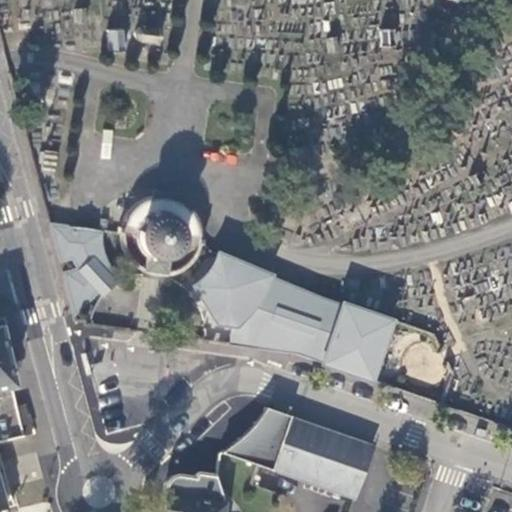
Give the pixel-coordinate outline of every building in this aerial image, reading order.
[(125,30),(107,30),(107,51),(125,50),(125,30)] [(208,264),(210,255),(193,251),(196,244),(198,245),(200,239),(197,238),(196,231),(195,224),(192,217),(189,212),(185,207),(180,202),(174,199),(175,195),(163,193),(151,191),(151,195),(144,197),(137,199),(131,203),(126,208),(122,214),(119,220),(117,226),(116,233),(116,240),(118,247),(120,253),(124,259),(128,264),(133,268),(139,271),(138,277),(151,278),(163,280),(164,276),(172,273),(180,269),(185,264),(189,259),(208,264)] [(112,276),(109,273),(105,268),(102,262),(100,256),(98,251),(97,244),(96,238),(96,230),(74,227),(48,224),(46,225),(56,262),(71,257),(79,269),(76,271),(60,275),(71,314),(94,292),(98,297),(103,291),(112,283),(108,279),(112,276)] [(214,321),(227,323),(235,323),(242,319),(252,312),(258,305),(265,292),(270,281),(273,275),(214,252),(211,261),(206,269),(200,277),(192,284),(194,288),(185,293),(192,302),(196,310),(204,305),(214,321)] [(363,378),(386,318),(273,275),(270,281),(265,292),(258,305),(252,312),(242,319),(235,323),(227,323),(225,344),(252,348),(292,353),(363,378)] [(0,440),(23,434),(15,405),(0,349),(0,440)] [(24,403),(15,405),(23,434),(32,432),(24,403)] [(229,445),(219,452),(253,464),(282,474),(342,495),(357,480),(363,462),(360,441),(263,407),(255,418),(249,425),(243,432),(236,439),(229,445)] [(275,494),(282,474),(253,464),(246,484),(275,494)] [(0,510),(9,508),(0,471),(0,510)] [(219,511),(221,502),(219,501),(219,496),(213,475),(195,472),(192,477),(175,475),(171,475),(166,479),(163,484),(158,511),(219,511)]
